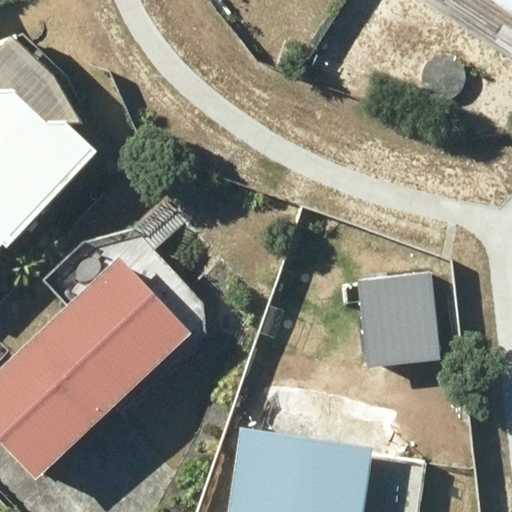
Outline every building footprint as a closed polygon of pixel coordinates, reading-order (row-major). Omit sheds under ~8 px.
[(0,234),(3,232),(7,236),(97,143),(65,111),(47,112),(28,93),(53,67),(11,26),(0,36),(0,234)] [(383,54),(341,30),(325,59),(367,82),(383,54)] [(456,97),(499,115),(508,93),(465,75),(456,97)] [(118,248),(0,359),(0,430),(35,468),(189,322),(118,248)] [(357,274),(364,360),(437,354),(431,269),(357,274)] [(359,511),(370,435),(240,416),(225,511),(359,511)]
